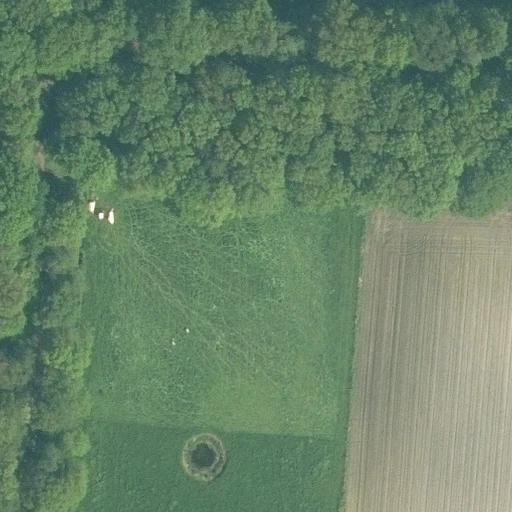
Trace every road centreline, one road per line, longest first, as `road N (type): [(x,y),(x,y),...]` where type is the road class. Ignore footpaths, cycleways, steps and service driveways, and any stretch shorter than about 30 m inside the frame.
road 1 (track): [(511,51),(44,48)]
road 2 (track): [(10,511),(44,48)]
